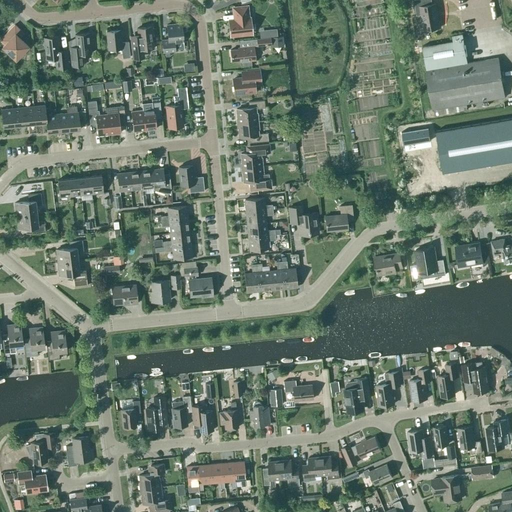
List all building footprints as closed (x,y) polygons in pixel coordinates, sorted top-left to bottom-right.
[(435,3),(432,4),(431,0),(413,0),(417,15),(421,14),(424,30),(440,27),(435,3)] [(236,17),(236,20),(229,21),(230,28),(229,29),(230,33),(231,34),(231,35),(251,33),(249,18),(248,18),(246,7),(233,8),(234,17),(236,17)] [(168,39),(161,40),(163,52),(165,52),(169,52),(175,51),(174,42),(183,41),(182,31),(186,31),(185,23),(166,25),(168,39)] [(27,46),(16,35),(21,31),(14,24),(0,39),(0,40),(4,45),(2,47),(15,59),(27,46)] [(137,35),(130,36),(132,59),(143,57),(142,49),(153,48),(151,26),(137,28),(137,35)] [(128,41),(121,42),(120,30),(106,31),(108,49),(121,48),(122,58),(130,57),(128,41)] [(71,67),(83,66),(82,54),(91,53),(89,33),(74,34),(76,49),(70,49),(71,67)] [(498,58),(467,63),(462,34),(452,36),(453,41),(422,46),(433,109),(505,97),(498,58)] [(59,50),(58,36),(47,37),(47,39),(43,39),(45,59),(55,58),(56,68),(68,67),(66,50),(59,50)] [(282,36),(270,37),(270,44),(271,47),(283,46),(282,36)] [(256,39),(257,46),(270,44),(270,37),(256,39)] [(238,49),(230,50),(231,61),(239,60),(239,61),(241,61),(241,64),(243,66),(251,65),(251,60),(255,60),(253,46),(238,47),(238,49)] [(254,91),(253,84),(253,80),(260,80),(259,70),(241,72),(241,78),(233,79),(234,93),(254,91)] [(130,80),(122,81),(123,91),(131,91),(130,80)] [(46,81),(37,81),(38,89),(47,88),(46,81)] [(186,87),(177,88),(178,102),(187,101),(186,87)] [(148,105),(148,109),(142,110),(144,130),(155,128),(154,113),(160,112),(159,96),(151,97),(152,104),(148,105)] [(379,139),(378,139),(377,110),(370,110),(370,97),(357,98),(358,113),(352,113),(352,126),(360,126),(361,159),(379,158),(379,139)] [(236,109),(237,123),(256,121),(255,109),(265,108),(264,100),(248,101),(248,107),(236,109)] [(97,135),(108,134),(106,114),(99,115),(98,110),(97,111),(95,101),(87,102),(89,120),(95,119),(97,135)] [(44,104),(33,106),(35,124),(45,122),(46,122),(45,115),(44,104)] [(178,104),(165,106),(168,127),(183,125),(181,108),(180,104),(178,104)] [(24,125),(35,124),(33,106),(22,107),(24,125)] [(117,113),(106,114),(108,134),(120,132),(118,120),(124,120),(123,106),(116,106),(117,113)] [(24,125),(22,107),(11,108),(13,126),(24,125)] [(1,109),(2,127),(13,126),(11,108),(1,109)] [(133,131),(144,130),(142,110),(131,111),(133,131)] [(79,129),(78,111),(67,112),(69,130),(79,129)] [(67,112),(56,113),(58,131),(69,130),(67,112)] [(47,132),(58,131),(56,113),(45,115),(46,122),(45,122),(47,132)] [(511,118),(436,131),(443,172),(511,160),(511,118)] [(267,133),(258,134),(256,121),(237,123),(239,137),(251,136),(252,142),(268,140),(267,133)] [(428,127),(401,132),(404,145),(430,140),(428,127)] [(240,153),(242,167),(261,166),(260,153),(269,152),(268,144),(252,146),(253,152),(240,153)] [(189,192),(204,191),(202,176),(193,177),(191,165),(178,167),(180,185),(188,184),(189,192)] [(262,174),(261,166),(242,167),(243,182),(248,181),(249,189),(257,189),(270,187),(269,179),(268,174),(262,174)] [(163,174),(162,168),(151,170),(153,187),(154,190),(165,193),(171,193),(169,173),(163,174)] [(153,187),(151,170),(139,171),(141,188),(153,187)] [(141,188),(139,171),(128,172),(130,189),(141,188)] [(118,191),(130,189),(128,172),(117,173),(118,191)] [(101,175),(90,176),(92,194),(103,193),(101,175)] [(92,194),(90,176),(79,177),(81,195),(92,194)] [(79,177),(68,178),(70,196),(81,195),(79,177)] [(59,197),(70,196),(68,178),(57,179),(59,197)] [(28,201),(14,202),(16,215),(36,213),(35,205),(42,204),(40,193),(27,194),(28,201)] [(246,212),(272,209),(271,204),(263,205),(262,197),(244,199),(246,212)] [(347,229),(346,220),(353,219),(351,204),(339,205),(340,214),(325,216),(326,230),(339,229),(339,230),(347,229)] [(168,215),(160,216),(161,221),(187,218),(186,205),(168,207),(168,215)] [(301,206),(289,207),(290,223),(299,222),(300,234),(317,232),(315,212),(301,214),(301,206)] [(264,215),(272,214),(272,209),(246,212),(247,224),(265,223),(264,215)] [(44,221),(37,221),(36,213),(16,215),(17,228),(31,227),(32,233),(45,232),(44,221)] [(170,233),(188,231),(187,218),(161,221),(161,226),(170,225),(170,233)] [(274,229),(266,230),(265,223),(247,224),(248,237),(274,234),(274,229)] [(190,243),(188,231),(170,233),(171,241),(162,242),(161,239),(153,240),(154,247),(162,246),(164,246),(172,245),(190,243)] [(275,239),(274,234),(248,237),(250,250),(268,248),(267,240),(275,239)] [(503,252),(504,262),(511,261),(511,243),(505,245),(504,239),(491,241),(493,254),(503,252)] [(56,249),(57,262),(77,260),(76,251),(83,251),(82,240),(69,241),(69,248),(56,249)] [(191,256),(190,243),(172,245),(164,246),(164,251),(172,250),(173,258),(191,256)] [(456,247),(459,267),(483,263),(481,256),(479,243),(456,247)] [(418,274),(436,270),(437,273),(445,271),(443,259),(437,260),(437,259),(434,246),(414,250),(418,274)] [(396,272),(395,269),(402,268),(399,252),(375,256),(378,275),(396,272)] [(113,256),(113,264),(123,263),(122,255),(113,256)] [(85,267),(78,268),(77,260),(57,262),(59,275),(72,273),(74,287),(87,285),(85,267)] [(195,261),(178,263),(179,275),(179,276),(184,275),(188,275),(188,279),(190,295),(201,294),(201,296),(212,295),(210,277),(195,279),(195,274),(197,274),(196,267),(195,261)] [(277,270),(269,271),(271,289),(284,287),(281,261),(276,262),(277,270)] [(287,269),(286,261),(283,261),(281,261),(284,287),(296,286),(295,268),(287,269)] [(262,272),(261,263),(256,264),(258,290),(271,289),(269,271),(262,272)] [(244,273),(246,291),(258,290),(256,264),(251,264),(252,272),(244,273)] [(113,265),(104,266),(105,274),(115,273),(114,265),(113,265)] [(172,286),(172,288),(179,287),(178,275),(171,275),(171,279),(167,280),(151,281),(152,292),(150,292),(151,301),(169,300),(168,286),(172,286)] [(129,302),(130,304),(137,303),(135,285),(111,287),(113,304),(129,302)] [(15,351),(15,345),(22,344),(20,323),(9,325),(9,328),(7,328),(8,334),(2,335),(4,353),(15,351)] [(36,348),(44,347),(42,327),(31,328),(31,331),(29,332),(29,337),(24,338),(26,356),(37,355),(36,348)] [(59,358),(58,351),(66,350),(64,330),(53,331),(53,335),(51,335),(51,341),(45,341),(47,359),(59,358)] [(488,389),(485,367),(483,367),(482,361),(462,364),(464,381),(472,379),(474,391),(488,389)] [(455,394),(452,377),(458,376),(456,362),(445,364),(447,374),(438,375),(441,396),(455,394)] [(424,384),(424,381),(431,380),(429,368),(418,370),(419,379),(409,380),(410,386),(409,386),(410,392),(411,392),(412,401),(427,398),(425,390),(426,390),(425,384),(424,384)] [(275,369),(267,373),(271,380),(279,376),(275,369)] [(392,389),(391,387),(400,385),(398,371),(385,373),(386,384),(376,385),(377,391),(378,397),(380,406),(394,403),(393,395),(392,389)] [(362,399),(370,398),(367,378),(357,379),(357,380),(348,381),(347,382),(346,383),(345,384),(345,385),(345,386),(345,388),(346,389),(344,389),(348,411),(363,408),(362,399)] [(293,391),(293,400),(312,398),(311,384),(295,386),(295,380),(283,381),(284,391),(293,391)] [(338,381),(330,382),(331,389),(339,388),(338,381)] [(189,382),(181,383),(182,390),(189,389),(189,382)] [(213,383),(205,384),(206,398),(215,397),(213,383)] [(282,405),(280,388),(268,390),(270,406),(282,405)] [(172,408),(171,408),(173,426),(187,425),(186,412),(191,411),(190,406),(189,395),(182,396),(182,399),(182,401),(171,402),(172,408)] [(154,407),(145,408),(148,429),(161,428),(161,423),(167,422),(164,396),(153,397),(154,407)] [(135,426),(134,413),(140,412),(139,400),(132,401),(133,408),(121,409),(123,428),(135,426)] [(224,423),(225,428),(238,427),(235,401),(230,402),(230,409),(223,410),(223,412),(219,412),(220,424),(224,423)] [(267,406),(261,407),(261,404),(260,402),(258,401),(256,401),(254,402),(253,403),(252,405),(252,409),(248,410),(249,418),(253,418),(254,425),(269,423),(267,406)] [(204,410),(203,404),(190,406),(191,411),(193,428),(199,428),(199,431),(213,430),(211,410),(204,410)] [(503,447),(501,433),(508,432),(506,419),(493,421),(494,426),(486,428),(489,449),(503,447)] [(434,427),(436,445),(448,444),(446,426),(434,427)] [(470,447),(471,454),(482,452),(480,440),(474,441),(472,426),(457,428),(461,448),(470,447)] [(418,450),(419,456),(431,454),(429,436),(423,437),(422,429),(407,431),(410,451),(418,450)] [(53,432),(35,434),(36,442),(30,442),(30,443),(25,445),(29,455),(32,455),(33,462),(47,460),(45,446),(55,445),(53,432)] [(76,461),(93,459),(92,449),(88,450),(87,436),(72,438),(73,445),(65,446),(68,466),(76,464),(76,461)] [(349,445),(341,448),(349,466),(357,463),(353,452),(358,449),(361,457),(380,449),(374,436),(356,444),(356,445),(350,447),(349,445)] [(446,446),(448,458),(456,457),(454,445),(446,446)] [(331,462),(331,456),(319,457),(321,475),(327,474),(328,479),(339,478),(338,461),(331,462)] [(315,476),(321,475),(319,457),(308,458),(308,464),(302,465),(304,481),(315,480),(315,476)] [(291,459),(279,460),(281,479),(287,478),(288,486),(300,485),(298,468),(292,469),(291,459)] [(275,479),(281,479),(279,460),(268,461),(269,468),(263,468),(264,485),(275,484),(275,479)] [(243,461),(232,462),(234,480),(235,480),(240,480),(241,486),(245,485),(245,479),(243,461)] [(220,463),(222,481),(223,481),(231,481),(231,487),(235,486),(235,480),(234,480),(232,462),(220,463)] [(139,489),(161,486),(160,486),(158,472),(164,472),(163,463),(150,465),(151,473),(139,475),(141,489),(139,489)] [(223,481),(222,481),(220,463),(209,464),(211,482),(219,482),(220,488),(224,487),(223,481)] [(203,489),(202,483),(211,482),(209,464),(197,465),(199,484),(198,484),(198,490),(203,489)] [(371,476),(375,484),(392,477),(386,464),(369,471),(368,469),(363,471),(366,478),(371,476)] [(472,480),(494,477),(492,464),(471,467),(472,480)] [(193,490),(192,484),(198,484),(199,484),(197,465),(186,466),(188,485),(188,491),(193,490)] [(25,481),(26,492),(46,489),(44,475),(30,477),(30,470),(17,472),(18,482),(25,481)] [(358,471),(342,477),(344,482),(360,475),(358,471)] [(3,474),(4,482),(14,480),(13,473),(3,474)] [(444,492),(445,501),(461,499),(457,475),(442,477),(442,478),(432,480),(433,493),(444,492)] [(183,484),(176,485),(177,495),(178,495),(184,494),(185,494),(183,484)] [(161,487),(161,486),(139,489),(140,490),(141,490),(143,503),(148,503),(149,511),(169,508),(168,500),(162,501),(160,487),(161,487)] [(489,504),(489,511),(511,511),(511,503),(511,502),(511,490),(502,492),(503,502),(489,504)] [(101,511),(102,511),(101,511),(100,504),(86,506),(85,497),(69,499),(71,511),(101,511)] [(395,507),(385,511),(404,511),(400,500),(393,503),(395,507)] [(13,504),(15,511),(27,508),(26,501),(13,504)]
